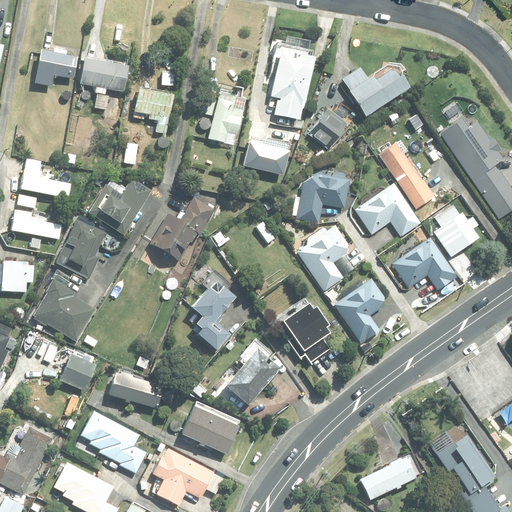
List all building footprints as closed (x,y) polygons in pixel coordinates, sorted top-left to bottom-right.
[(275,102),(272,118),(298,123),(301,111),(302,111),(312,62),(280,56),(281,50),(273,48),(270,66),(275,67),(268,100),(275,102)] [(40,54),(38,54),(33,87),(50,89),(52,79),(72,82),(75,60),(70,59),(70,57),(41,52),(40,54)] [(82,63),(77,88),(94,91),(93,97),(95,97),(92,111),(105,113),(108,99),(104,98),(105,92),(123,95),(127,70),(120,69),(121,65),(84,59),(83,63),(82,63)] [(370,116),(407,92),(400,81),(397,83),(394,77),(388,76),(373,86),(370,82),(367,83),(358,70),(341,81),(349,94),(347,96),(362,119),(361,120),(364,126),(373,120),(370,116)] [(174,73),(156,72),(156,83),(161,83),(161,88),(174,89),(174,73)] [(235,86),(219,82),(217,90),(234,94),(235,86)] [(143,118),(147,118),(147,122),(156,124),(154,134),(164,136),(171,99),(169,99),(170,95),(138,90),(138,94),(136,94),(132,119),(142,121),(143,118)] [(244,116),(246,106),(232,102),(233,100),(218,97),(217,103),(216,102),(206,142),(223,146),(224,141),(234,144),(235,141),(237,141),(240,133),(236,132),(241,115),(244,116)] [(207,100),(203,116),(210,118),(215,102),(207,100)] [(306,137),(327,152),(346,126),(324,111),(306,137)] [(459,121),(438,136),(497,220),(511,208),(511,192),(493,166),(501,160),(475,123),(465,130),(459,121)] [(395,144),(377,157),(415,211),(433,198),(395,144)] [(138,147),(125,145),(122,166),(135,168),(138,147)] [(246,147),(240,170),(281,180),(287,156),(246,147)] [(66,155),(64,165),(73,166),(75,156),(66,155)] [(18,194),(67,202),(69,186),(38,181),(39,175),(22,172),(18,194)] [(289,217),(295,218),(294,221),(318,225),(321,207),(343,211),(348,182),(315,176),(312,178),(310,178),(303,183),(303,185),(301,185),(299,199),(292,198),(289,217)] [(104,187),(86,216),(122,239),(151,193),(130,180),(120,197),(104,187)] [(391,186),(353,213),(370,237),(389,224),(399,239),(419,226),(391,186)] [(15,207),(34,210),(36,200),(17,197),(15,207)] [(282,197),(279,202),(285,205),(288,201),(282,197)] [(166,216),(148,247),(176,264),(187,247),(189,247),(195,238),(197,239),(214,212),(192,199),(182,216),(179,214),(174,221),(166,216)] [(434,220),(440,229),(432,235),(450,260),(477,241),(471,232),(476,229),(470,221),(465,224),(460,216),(458,217),(451,207),(434,220)] [(10,232),(58,239),(60,228),(60,225),(28,221),(29,214),(13,212),(10,232)] [(94,257),(104,235),(75,222),(64,246),(63,245),(54,266),(87,281),(97,259),(94,257)] [(296,255),(323,293),(343,279),(332,265),(345,256),(346,247),(333,228),(296,255)] [(211,240),(216,247),(223,242),(218,234),(211,240)] [(31,240),(29,249),(38,251),(39,242),(31,240)] [(428,240),(390,266),(407,291),(426,278),(436,293),(456,280),(428,240)] [(32,269),(25,269),(26,265),(1,264),(1,266),(0,266),(0,294),(24,295),(25,285),(31,286),(32,269)] [(339,297),(341,300),(332,307),(357,343),(358,342),(360,345),(379,333),(368,318),(382,309),(383,300),(370,281),(361,287),(358,284),(339,297)] [(46,328),(75,344),(94,311),(71,299),(74,295),(51,283),(43,296),(44,297),(31,319),(33,320),(33,321),(45,329),(46,328)] [(194,340),(214,355),(229,335),(217,326),(222,320),(220,319),(233,302),(220,292),(214,299),(206,293),(189,314),(192,317),(188,322),(192,326),(197,320),(199,322),(193,330),(198,335),(194,340)] [(326,332),(313,312),(310,315),(301,302),(291,309),(296,317),(280,327),(289,341),(286,343),(298,362),(303,359),(308,366),(329,353),(322,343),(327,339),(323,334),(326,332)] [(0,369),(7,353),(4,351),(9,340),(0,336),(0,369)] [(86,336),(82,344),(93,350),(97,342),(86,336)] [(256,354),(223,391),(246,410),(278,373),(256,354)] [(68,358),(57,384),(83,395),(94,370),(68,358)] [(167,366),(157,363),(153,375),(163,379),(167,366)] [(201,374),(193,385),(203,393),(211,382),(201,374)] [(112,378),(106,400),(123,404),(123,406),(127,407),(128,405),(156,412),(161,390),(127,382),(128,379),(118,376),(117,379),(112,378)] [(167,405),(168,406),(169,406),(171,405),(172,405),(173,404),(174,403),(175,402),(176,401),(176,400),(177,399),(177,397),(176,396),(176,395),(175,394),(174,392),(173,392),(172,391),(171,390),(170,390),(168,390),(167,390),(166,391),(164,392),(163,392),(163,393),(162,395),(161,396),(161,397),(161,399),(161,400),(162,401),(162,402),(163,403),(164,404),(166,405),(167,405)] [(179,440),(225,459),(237,430),(236,430),(239,422),(195,405),(192,411),(191,411),(179,440)] [(91,414),(79,439),(88,444),(87,446),(98,452),(97,455),(119,466),(118,468),(134,476),(145,455),(133,449),(138,437),(91,414)] [(68,421),(64,429),(71,432),(75,424),(68,421)] [(491,476),(472,449),(478,445),(465,427),(433,449),(458,485),(456,487),(472,511),(505,511),(502,507),(496,510),(478,484),(491,476)] [(0,459),(0,486),(22,498),(50,442),(28,431),(19,450),(15,448),(8,451),(3,461),(0,459)] [(493,434),(489,437),(496,446),(499,443),(493,434)] [(160,444),(155,452),(160,454),(164,447),(160,444)] [(49,451),(44,462),(52,466),(57,455),(49,451)] [(161,483),(154,498),(178,509),(185,494),(200,501),(213,475),(165,452),(161,461),(159,460),(150,478),(161,483)] [(383,467),(385,471),(358,483),(364,497),(355,491),(350,497),(363,507),(366,502),(367,504),(393,492),(394,494),(398,492),(398,490),(414,483),(412,480),(419,477),(409,455),(383,467)] [(72,504),(70,507),(79,511),(116,511),(117,511),(104,504),(111,490),(65,466),(52,491),(62,496),(61,499),(72,504)] [(460,511),(451,498),(443,504),(448,511),(460,511)] [(3,500),(0,505),(0,511),(20,511),(22,510),(3,500)]
